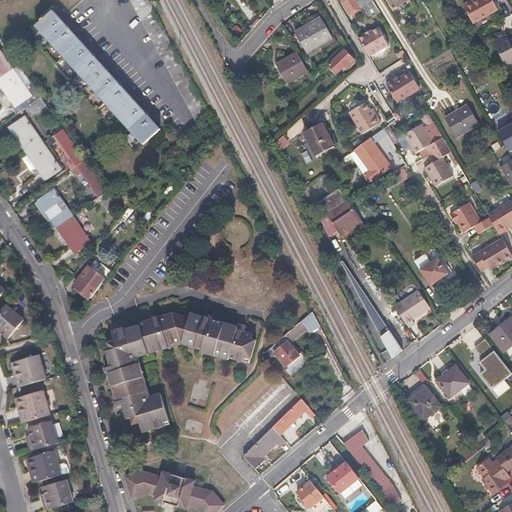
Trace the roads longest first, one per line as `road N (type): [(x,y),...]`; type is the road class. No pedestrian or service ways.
road 1 (residential): [(511,282),(258,490)]
road 2 (residential): [(110,312),(223,164)]
road 3 (residential): [(119,511),(66,334)]
road 4 (residential): [(110,312),(178,289),(263,307)]
road 5 (residential): [(66,334),(50,283),(0,213)]
